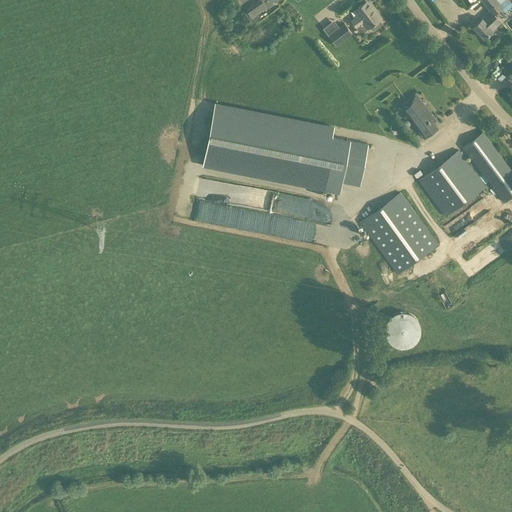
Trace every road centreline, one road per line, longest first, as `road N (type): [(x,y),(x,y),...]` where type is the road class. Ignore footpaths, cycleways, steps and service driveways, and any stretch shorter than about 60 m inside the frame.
road 1 (unclassified): [(0,458),(42,437),(103,423),(206,427),(324,411),(367,431),(446,511)]
road 2 (unclassified): [(511,122),(407,0)]
